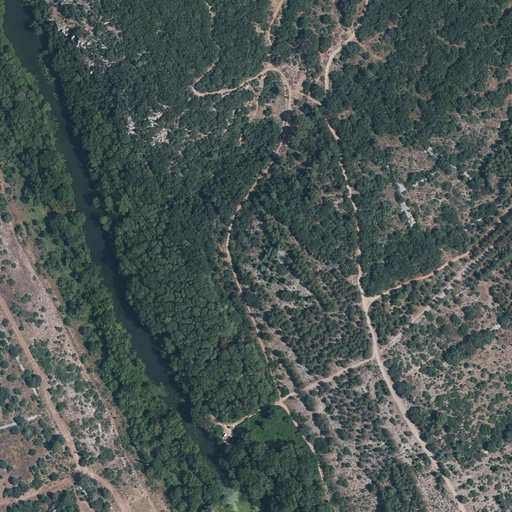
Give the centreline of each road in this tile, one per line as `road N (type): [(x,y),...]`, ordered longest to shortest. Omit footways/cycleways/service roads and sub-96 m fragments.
road 1 (track): [(337,511),(316,453),(279,394),(227,252),(236,211),(282,135),(288,84),(270,69),(232,90),(194,90),(221,54),(204,0)]
road 2 (track): [(462,511),(400,406),(375,345),(340,143),(328,123),(333,52),(360,24),(367,0)]
road 3 (track): [(157,511),(17,240),(0,169)]
road 4 (track): [(282,401),(379,355),(511,227)]
road 5 (track): [(0,298),(83,470)]
road 6 (track): [(511,207),(483,243),(444,268),(365,300)]
